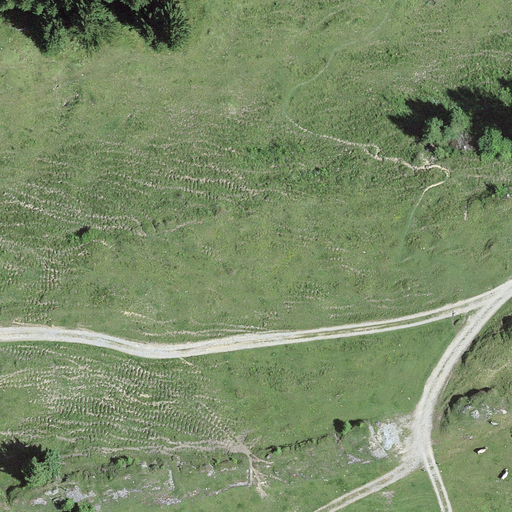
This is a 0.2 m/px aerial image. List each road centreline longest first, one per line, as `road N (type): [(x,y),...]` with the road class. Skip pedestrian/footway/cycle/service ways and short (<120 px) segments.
road 1 (track): [(0,335),(102,341),(160,354),(390,324),(499,294)]
road 2 (track): [(446,511),(420,432),(451,352),(499,294)]
road 3 (track): [(322,511),(430,459)]
